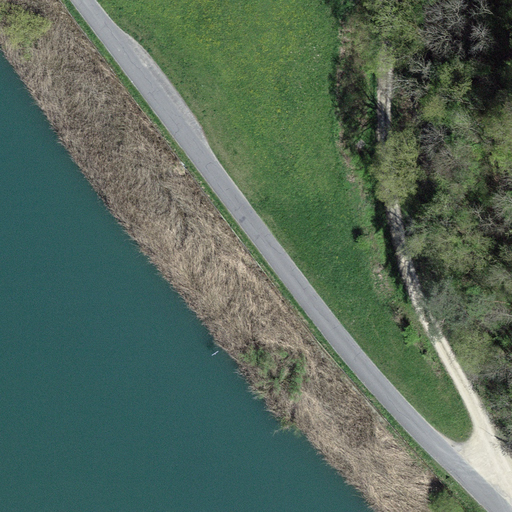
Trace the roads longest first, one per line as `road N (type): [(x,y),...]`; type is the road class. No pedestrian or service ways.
road 1 (unclassified): [(502,511),(363,368),(86,0)]
road 2 (track): [(391,0),(383,136),(393,228),(416,307),(471,412),(480,441),(478,487)]
